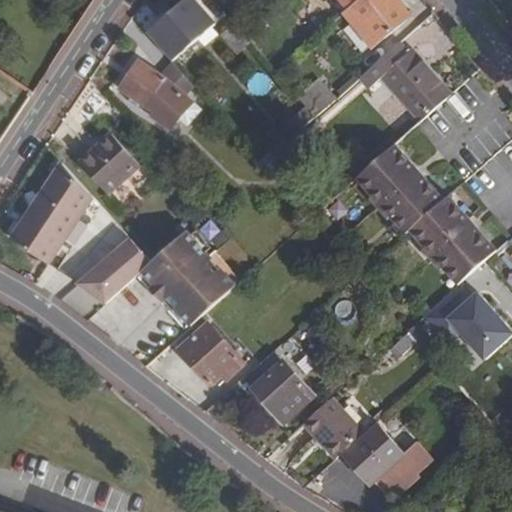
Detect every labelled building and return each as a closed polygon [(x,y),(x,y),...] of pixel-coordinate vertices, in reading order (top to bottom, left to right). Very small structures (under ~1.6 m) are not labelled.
[(186,0),(157,25),(182,54),(216,25),(194,0),(186,0)] [(342,0),(350,10),(361,0),(342,0)] [(374,48),(412,17),(398,0),(361,0),(350,10),(346,13),(374,48)] [(172,63),(182,54),(157,25),(147,34),(172,63)] [(222,36),(238,54),(250,43),(234,25),(222,36)] [(422,122),(453,95),(413,50),(382,77),(422,122)] [(160,106),(171,115),(186,97),(194,87),(172,63),(161,76),(139,62),(121,89),(156,113),(160,106)] [(261,97),(271,81),(255,71),(245,87),(261,97)] [(299,97),(317,118),(337,100),(319,79),(299,97)] [(171,115),(160,106),(156,113),(153,117),(171,129),(179,119),(192,104),(186,97),(171,115)] [(200,113),(192,104),(179,119),(187,128),(200,113)] [(307,108),(255,155),(264,165),(274,156),(303,130),(316,118),(307,108)] [(320,148),(303,130),(274,156),(283,167),(290,175),(320,148)] [(109,196),(141,167),(112,134),(80,163),(109,196)] [(412,232),(446,201),(396,145),(358,179),(373,197),(371,199),(389,219),(391,218),(407,236),(412,232)] [(264,165),(260,168),(270,179),(283,167),(274,156),(264,165)] [(107,212),(79,182),(49,208),(28,227),(13,241),(49,265),(107,212)] [(460,286),(498,252),(451,197),(446,201),(412,232),(427,248),(424,251),(443,271),(445,269),(460,286)] [(192,327),(237,287),(188,232),(153,263),(144,272),(155,285),(150,290),(162,303),(167,298),(192,327)] [(144,272),(153,263),(132,240),(80,286),(107,305),(139,277),(144,272)] [(144,272),(139,277),(150,290),(155,285),(144,272)] [(511,328),(474,288),(440,320),(480,363),(511,333),(511,328)] [(167,298),(162,303),(186,331),(192,327),(167,298)] [(379,330),(389,322),(377,309),(368,317),(379,330)] [(227,380),(244,364),(209,325),(180,350),(212,385),(223,375),(227,380)] [(408,336),(392,351),(399,360),(415,345),(408,336)] [(284,423),(315,396),(275,353),(245,379),(284,423)] [(336,460),(366,434),(334,399),(304,425),(336,460)] [(375,481),(405,454),(378,426),(344,456),(370,485),(375,481)] [(375,481),(386,494),(388,507),(420,478),(417,475),(433,460),(418,443),(405,454),(375,481)]
